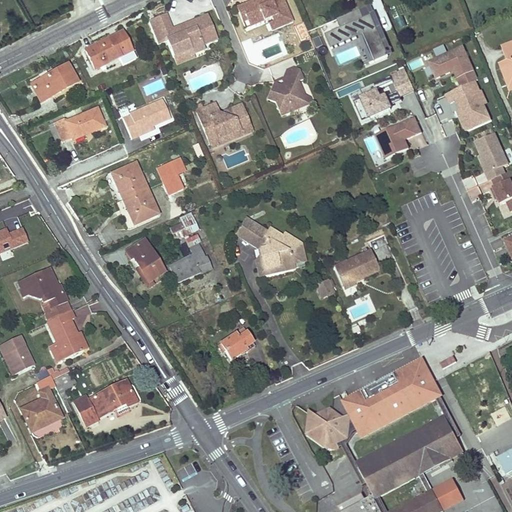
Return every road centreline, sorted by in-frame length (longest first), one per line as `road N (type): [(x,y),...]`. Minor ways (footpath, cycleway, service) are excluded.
road 1 (tertiary): [(0,129),(203,432)]
road 2 (residential): [(504,298),(203,432)]
road 3 (residential): [(0,499),(203,432)]
road 4 (residential): [(504,298),(443,156)]
road 5 (residential): [(131,0),(0,63)]
road 6 (unknown): [(9,495),(9,474),(26,444),(13,403),(38,378)]
